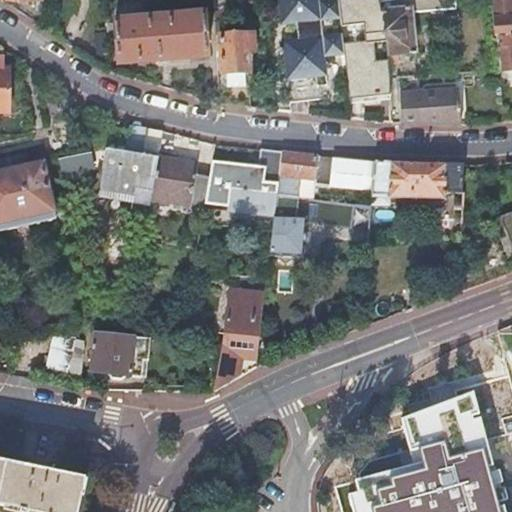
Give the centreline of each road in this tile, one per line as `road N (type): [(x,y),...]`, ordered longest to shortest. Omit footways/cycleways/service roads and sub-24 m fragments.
road 1 (residential): [(511,142),(282,138),(172,122),(81,89),(0,34)]
road 2 (tertiary): [(319,370),(511,298)]
road 3 (residential): [(281,511),(319,370)]
road 4 (unclassified): [(0,401),(137,430)]
road 5 (tertiary): [(196,431),(319,370)]
